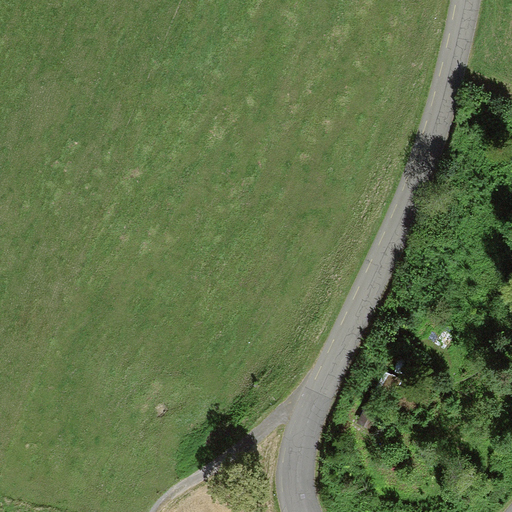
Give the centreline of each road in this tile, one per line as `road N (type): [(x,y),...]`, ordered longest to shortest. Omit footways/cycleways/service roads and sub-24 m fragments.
road 1 (residential): [(303,511),(292,483),(299,428),(423,132),(452,0)]
road 2 (track): [(153,511),(321,367)]
